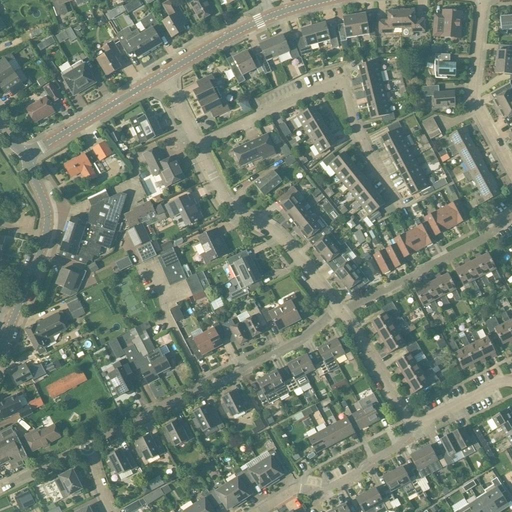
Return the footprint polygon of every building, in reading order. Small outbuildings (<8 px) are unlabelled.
[(65,4),(70,2),(69,0),(57,0),(58,1),(52,3),(57,17),(68,13),(65,4)] [(127,11),(141,7),(138,0),(135,0),(125,3),(127,11)] [(171,0),(163,5),(167,11),(171,17),(163,22),(173,37),(185,30),(181,22),(186,19),(174,0),(171,0)] [(214,13),(205,0),(197,0),(191,4),(200,21),(214,13)] [(392,29),(402,29),(402,10),(389,11),(389,20),(379,21),(380,34),(392,33),(392,29)] [(414,10),(402,10),(402,29),(403,35),(404,37),(409,37),(410,36),(412,36),(414,34),(414,33),(425,32),(424,19),(415,19),(414,10)] [(447,16),(435,15),(434,37),(461,39),(463,13),(447,11),(447,16)] [(147,32),(141,35),(150,51),(162,44),(154,30),(160,26),(153,14),(140,22),(147,32)] [(376,37),(375,23),(368,24),(367,14),(355,16),(358,37),(369,35),(369,37),(376,37)] [(511,15),(500,17),(501,30),(500,29),(499,34),(507,34),(508,31),(511,30),(511,15)] [(345,28),(339,29),(341,42),(347,41),(346,39),(358,37),(355,16),(343,18),(344,24),(345,28)] [(326,23),(313,26),(318,44),(330,41),(332,49),(339,47),(336,30),(331,32),(330,30),(328,30),(326,23)] [(311,46),(318,44),(313,26),(301,30),(305,42),(297,44),(302,56),(313,53),(311,46)] [(71,28),(64,32),(56,37),(60,44),(69,39),(70,42),(77,39),(71,28)] [(138,58),(150,51),(141,35),(135,39),(129,28),(117,36),(124,48),(130,44),(138,58)] [(50,35),(37,46),(42,51),(55,41),(50,35)] [(283,35),(271,40),(278,57),(289,52),(293,60),(299,57),(294,41),(289,43),(288,41),(286,42),(283,35)] [(267,61),(278,57),(271,40),(260,45),(265,57),(258,60),(266,75),(272,72),(267,61)] [(107,53),(98,59),(108,76),(121,68),(115,57),(121,54),(113,42),(104,48),(107,53)] [(246,81),(243,76),(257,69),(248,51),(234,58),(237,65),(232,68),(240,84),(246,81)] [(511,52),(497,51),(496,62),(511,63),(511,52)] [(0,83),(15,74),(22,69),(11,54),(0,61),(0,83)] [(451,55),(435,54),(435,67),(435,72),(436,78),(447,79),(447,76),(456,76),(456,63),(451,63),(451,55)] [(83,61),(72,67),(86,92),(92,88),(91,86),(96,83),(83,61)] [(362,76),(381,72),(379,61),(359,66),(362,76)] [(53,62),(47,66),(53,77),(59,73),(53,62)] [(511,63),(496,62),(495,73),(511,74),(510,80),(511,80),(511,63)] [(81,95),(86,92),(72,67),(61,73),(75,96),(80,93),(81,95)] [(381,72),(362,76),(365,87),(384,82),(381,72)] [(22,84),(15,74),(0,83),(0,86),(6,95),(10,92),(14,97),(32,84),(29,79),(22,84)] [(194,91),(199,103),(219,93),(217,88),(213,89),(211,84),(216,82),(213,75),(197,82),(200,88),(194,91)] [(384,82),(365,87),(367,98),(386,93),(384,82)] [(53,103),(61,98),(52,83),(45,88),(49,96),(27,109),(35,123),(47,116),(48,117),(55,113),(49,103),(52,101),(53,103)] [(495,108),(496,111),(511,102),(511,96),(511,95),(511,94),(511,86),(511,84),(500,90),(502,95),(494,99),(497,104),(496,107),(495,108)] [(454,91),(440,93),(439,86),(424,87),(425,97),(434,96),(435,108),(455,106),(454,91)] [(222,99),(219,93),(199,103),(205,114),(211,111),(214,118),(230,111),(226,104),(222,106),(219,100),(222,99)] [(386,93),(367,98),(370,108),(389,104),(386,93)] [(511,114),(511,102),(496,111),(498,114),(499,113),(502,114),(504,119),(511,114)] [(389,104),(370,108),(372,119),(382,117),(383,122),(396,120),(394,113),(391,114),(389,104)] [(303,126),(320,116),(315,107),(298,117),(303,126)] [(154,114),(139,120),(145,132),(138,136),(141,143),(163,133),(154,114)] [(320,116),(303,126),(309,136),(326,126),(320,116)] [(425,129),(436,123),(433,118),(423,124),(425,129)] [(382,137),(387,147),(404,138),(400,129),(402,128),(399,122),(388,128),(391,133),(382,137)] [(279,126),(286,137),(291,134),(284,123),(279,126)] [(425,129),(428,134),(439,129),(436,123),(425,129)] [(326,126),(309,136),(315,145),(332,135),(326,126)] [(449,148),(451,152),(471,141),(467,134),(469,133),(466,127),(450,136),(455,145),(449,148)] [(442,134),(439,129),(428,134),(431,140),(442,134)] [(267,135),(233,150),(241,167),(262,157),(264,160),(275,154),(267,135)] [(332,135),(315,145),(320,155),(337,144),(332,135)] [(392,157),(409,148),(404,138),(387,147),(392,157)] [(100,160),(112,152),(105,141),(93,148),(100,160)] [(475,149),(471,141),(451,152),(454,157),(459,153),(464,162),(480,153),(477,148),(475,149)] [(158,148),(144,155),(154,177),(162,173),(168,186),(185,179),(174,157),(165,162),(158,148)] [(392,157),(397,167),(414,158),(409,148),(392,157)] [(336,173),(352,161),(345,153),(337,159),(333,154),(323,162),(327,167),(330,165),(336,173)] [(483,159),(480,153),(464,162),(469,171),(463,174),(465,178),(485,167),(481,160),(483,159)] [(96,177),(96,176),(90,167),(91,166),(85,155),(66,166),(72,177),(82,172),(88,182),(96,177)] [(289,164),(295,160),(292,156),(286,160),(289,164)] [(402,176),(419,167),(414,158),(397,167),(402,176)] [(343,182),(358,170),(352,161),(336,173),(343,182)] [(402,176),(407,186),(424,177),(419,167),(402,176)] [(489,175),(485,167),(465,178),(468,183),(474,180),(478,188),(494,180),(491,174),(489,175)] [(273,170),(255,185),(264,196),(282,182),(273,170)] [(365,178),(358,170),(343,182),(350,191),(365,178)] [(424,177),(407,186),(412,196),(421,191),(424,197),(435,191),(432,185),(429,186),(424,177)] [(372,187),(365,178),(350,191),(356,199),(372,187)] [(432,185),(435,191),(447,184),(444,179),(432,185)] [(497,186),(494,180),(478,188),(483,198),(478,201),(480,205),(500,194),(496,186),(497,186)] [(284,217),(300,204),(294,195),(297,192),(293,187),(284,195),(287,199),(280,205),(283,210),(283,213),(282,214),(284,217)] [(334,194),(329,187),(324,191),(329,198),(334,194)] [(379,195),(372,187),(356,199),(363,208),(379,195)] [(88,198),(92,207),(110,198),(105,189),(88,198)] [(314,198),(321,193),(318,189),(311,194),(314,198)] [(72,217),(60,250),(69,253),(67,258),(87,265),(88,260),(93,261),(95,255),(99,256),(102,246),(110,249),(127,195),(121,193),(92,207),(87,222),(72,217)] [(386,204),(379,195),(363,208),(370,216),(367,218),(372,223),(381,215),(378,210),(386,204)] [(187,196),(166,206),(170,215),(179,211),(186,226),(203,218),(194,201),(190,203),(187,196)] [(459,200),(448,206),(458,225),(469,219),(459,200)] [(300,204),(284,217),(286,219),(287,218),(290,218),(294,223),(307,212),(303,207),(307,204),(304,201),(300,204)] [(123,216),(129,229),(143,223),(156,217),(154,213),(155,213),(150,202),(131,210),(132,212),(123,216)] [(322,208),(325,212),(332,206),(329,202),(322,208)] [(342,204),(337,208),(343,215),(348,211),(342,204)] [(334,209),(332,206),(325,212),(328,215),(334,209)] [(448,206),(436,212),(446,231),(458,225),(448,206)] [(295,230),(298,233),(314,221),(318,218),(315,214),(311,217),(307,212),(294,223),(297,227),(296,229),(295,230)] [(425,218),(427,222),(435,236),(446,231),(436,212),(425,218)] [(321,229),(314,221),(298,233),(300,236),(301,235),(304,235),(307,240),(321,229)] [(438,241),(435,236),(427,222),(416,228),(426,247),(438,241)] [(129,229),(126,230),(134,247),(150,239),(143,223),(129,229)] [(326,228),(317,236),(320,241),(313,247),(316,251),(316,254),(315,255),(317,258),(333,245),(337,242),(331,234),(326,228)] [(416,228),(405,234),(415,253),(426,247),(416,228)] [(217,229),(199,238),(210,262),(229,253),(217,229)] [(355,232),(359,244),(365,241),(361,230),(355,232)] [(404,259),(415,253),(405,234),(394,239),(396,244),(404,259)] [(333,245),(317,258),(319,261),(321,259),(323,260),(327,264),(334,258),(338,263),(351,252),(345,243),(341,246),(337,242),(333,245)] [(144,246),(150,259),(157,256),(151,243),(144,246)] [(396,244),(385,250),(395,269),(406,263),(404,259),(396,244)] [(150,259),(144,246),(137,249),(143,262),(150,259)] [(384,275),(395,269),(385,250),(374,256),(384,275)] [(158,258),(160,264),(177,257),(174,251),(158,258)] [(336,282),(339,284),(358,268),(352,260),(356,257),(351,252),(338,263),(342,268),(334,273),(338,278),(338,281),(336,282)] [(250,257),(249,257),(242,261),(239,254),(227,260),(236,278),(259,267),(255,260),(253,260),(252,260),(250,257)] [(476,257),(477,260),(486,275),(492,272),(496,281),(501,279),(489,254),(482,258),(480,254),(476,257)] [(163,270),(179,263),(177,257),(160,264),(163,270)] [(133,266),(129,258),(116,264),(120,273),(133,266)] [(465,262),(467,266),(475,281),(481,278),(485,287),(490,284),(486,275),(477,260),(471,263),(470,260),(465,262)] [(182,268),(179,263),(163,270),(165,275),(182,268)] [(480,290),(475,281),(467,266),(460,269),(459,265),(454,267),(464,287),(470,284),(474,292),(480,290)] [(65,288),(62,294),(69,297),(72,291),(78,278),(83,281),(87,271),(73,266),(70,272),(63,269),(56,284),(65,288)] [(245,296),(257,291),(254,284),(260,281),(262,280),(260,276),(261,276),(262,274),(259,267),(236,278),(239,284),(237,290),(237,291),(231,293),(230,296),(232,302),(245,296)] [(165,275),(168,281),(184,274),(182,268),(165,275)] [(369,282),(358,268),(339,284),(341,287),(342,286),(345,286),(348,291),(356,285),(360,290),(369,282)] [(187,279),(186,278),(184,274),(168,281),(170,286),(185,279),(187,279)] [(185,279),(188,284),(199,280),(196,274),(186,278),(187,279),(185,279)] [(436,277),(437,280),(445,296),(451,293),(456,302),(461,299),(448,275),(442,278),(440,274),(436,277)] [(188,284),(190,290),(201,285),(199,280),(188,284)] [(425,282),(427,286),(435,301),(441,298),(445,307),(450,305),(445,296),(437,280),(431,283),(430,280),(425,282)] [(204,291),(201,285),(190,290),(193,296),(204,291)] [(440,310),(435,301),(427,286),(421,289),(419,285),(414,288),(424,307),(430,304),(435,313),(440,310)] [(287,304),(281,307),(290,326),(301,320),(295,308),(300,305),(295,294),(284,300),(287,304)] [(65,301),(74,320),(85,314),(79,300),(78,301),(76,296),(65,301)] [(220,298),(211,302),(214,309),(224,305),(220,298)] [(375,336),(378,334),(393,323),(390,318),(398,313),(392,302),(382,309),(385,314),(371,322),(375,328),(372,330),(375,336)] [(177,307),(170,311),(176,323),(184,320),(177,307)] [(239,317),(242,323),(246,331),(249,330),(253,337),(253,338),(264,333),(258,321),(263,318),(257,307),(239,317)] [(290,326),(281,307),(270,313),(268,308),(262,312),(268,323),(274,320),(280,331),(290,326)] [(71,328),(63,311),(26,329),(37,352),(38,352),(40,356),(47,353),(45,348),(46,348),(45,347),(56,342),(53,337),(67,330),(71,328)] [(511,321),(510,322),(505,313),(502,315),(506,324),(511,336),(511,321)] [(381,345),(384,343),(400,334),(396,328),(404,323),(402,318),(393,323),(378,334),(381,339),(378,341),(381,345)] [(511,336),(506,324),(500,327),(495,318),(485,324),(490,334),(496,331),(503,345),(509,342),(511,346),(511,345),(511,336)] [(249,339),(253,337),(249,330),(246,331),(242,323),(236,326),(232,320),(222,325),(228,337),(234,334),(240,345),(250,340),(249,339)] [(214,329),(204,334),(213,351),(223,346),(220,339),(225,336),(218,323),(213,326),(214,329)] [(408,329),(400,334),(384,343),(387,349),(384,351),(387,356),(406,345),(402,338),(411,333),(408,329)] [(147,356),(159,380),(160,380),(158,375),(163,373),(164,375),(170,372),(169,370),(171,369),(165,357),(163,358),(159,349),(156,351),(145,330),(131,338),(139,355),(141,358),(147,356)] [(472,334),(477,343),(485,359),(491,356),(493,359),(498,357),(488,338),(481,341),(477,332),(472,334)] [(211,352),(213,351),(204,334),(194,339),(193,337),(187,340),(194,352),(199,349),(202,356),(204,355),(205,358),(213,354),(211,352)] [(487,362),(485,359),(477,343),(470,347),(466,338),(461,340),(466,349),(467,348),(475,364),(480,362),(482,365),(487,362)] [(338,340),(328,344),(336,360),(346,355),(350,363),(355,360),(349,349),(344,352),(338,340)] [(399,375),(402,373),(417,364),(414,358),(422,353),(416,343),(406,349),(409,355),(395,363),(399,369),(396,371),(399,375)] [(476,368),(475,364),(467,348),(466,349),(460,352),(456,343),(450,346),(463,370),(470,367),(471,370),(476,368)] [(327,365),(336,360),(328,344),(318,350),(324,362),(319,364),(325,375),(331,372),(327,365)] [(141,358),(139,355),(138,355),(133,345),(123,351),(134,372),(140,368),(142,372),(148,385),(159,380),(147,356),(141,358)] [(308,355),(298,360),(306,376),(316,371),(320,378),(325,375),(319,364),(314,367),(308,355)] [(405,385),(408,384),(424,374),(420,368),(428,363),(426,359),(417,364),(402,373),(405,379),(402,381),(405,385)] [(129,395),(131,395),(132,393),(133,392),(133,390),(134,389),(127,377),(133,373),(126,360),(115,366),(117,371),(110,375),(120,396),(126,393),(128,394),(129,395)] [(310,384),(306,376),(298,360),(288,365),(295,377),(289,380),(295,391),(310,384)] [(59,361),(46,366),(48,372),(61,366),(59,361)] [(20,371),(13,375),(19,386),(34,379),(33,377),(42,372),(39,365),(29,370),(26,365),(19,369),(20,371)] [(46,388),(52,399),(87,381),(81,369),(46,388)] [(432,369),(424,374),(408,384),(411,389),(408,391),(411,396),(428,386),(431,391),(441,384),(438,379),(430,384),(426,379),(435,374),(432,369)] [(268,376),(276,391),(280,399),(295,391),(289,380),(284,383),(278,371),(268,376)] [(280,399),(276,391),(268,376),(258,381),(264,393),(259,396),(265,407),(280,399)] [(246,413),(253,409),(245,396),(240,399),(236,392),(233,393),(232,391),(225,395),(226,397),(223,398),(226,404),(222,405),(227,414),(230,412),(233,417),(245,411),(246,413)] [(28,406),(23,408),(17,395),(0,402),(0,409),(4,420),(18,413),(21,419),(32,414),(28,406)] [(358,403),(362,410),(371,426),(380,421),(377,414),(382,412),(374,395),(358,403)] [(29,402),(33,410),(44,405),(40,397),(29,402)] [(219,431),(225,427),(217,410),(211,413),(208,407),(205,408),(204,406),(197,410),(198,412),(195,413),(197,418),(194,420),(198,429),(201,427),(204,432),(216,425),(219,431)] [(361,431),(371,426),(362,410),(353,415),(349,408),(343,411),(347,419),(349,422),(354,419),(361,431)] [(507,437),(511,446),(511,418),(510,416),(511,415),(511,411),(510,408),(492,419),(499,429),(501,428),(507,437)] [(347,419),(338,424),(346,439),(355,434),(349,422),(347,419)] [(189,442),(195,439),(188,425),(183,428),(179,421),(176,423),(175,421),(168,424),(169,426),(166,428),(169,433),(165,435),(169,443),(173,441),(176,446),(188,440),(189,442)] [(338,424),(328,429),(336,444),(346,439),(338,424)] [(35,436),(33,432),(25,436),(33,452),(59,438),(53,426),(35,436)] [(473,430),(479,441),(483,438),(477,428),(473,430)] [(0,445),(0,457),(22,446),(14,429),(0,435),(0,441),(1,444),(0,445)] [(326,449),(336,444),(328,429),(319,434),(326,449)] [(464,429),(453,435),(462,452),(468,449),(470,453),(475,450),(476,453),(482,450),(476,438),(470,441),(464,429)] [(317,454),(326,449),(319,434),(309,439),(317,454)] [(161,456),(167,453),(160,439),(154,442),(151,436),(148,437),(147,435),(140,439),(141,441),(138,442),(140,447),(137,449),(141,458),(145,456),(147,461),(160,454),(161,456)] [(455,456),(462,452),(453,435),(441,441),(447,452),(442,455),(442,456),(448,467),(448,468),(455,465),(453,462),(457,460),(455,456)] [(489,448),(483,438),(479,441),(485,450),(489,448)] [(0,467),(13,461),(17,469),(18,469),(19,470),(23,468),(23,466),(30,462),(22,446),(0,457),(0,467)] [(442,470),(448,467),(442,456),(437,458),(431,446),(421,452),(429,467),(438,462),(442,470)] [(489,448),(485,450),(490,460),(495,457),(489,448)] [(132,471),(138,468),(131,454),(126,457),(122,450),(119,452),(118,450),(111,453),(112,455),(109,457),(112,462),(108,464),(112,472),(116,470),(119,475),(131,469),(132,471)] [(268,452),(257,459),(274,485),(280,481),(278,478),(283,475),(277,466),(283,463),(275,451),(270,455),(268,452)] [(429,467),(421,452),(411,457),(417,469),(412,472),(414,477),(415,477),(418,483),(423,480),(426,479),(433,475),(429,467)] [(274,485),(257,459),(247,466),(248,469),(243,472),(250,483),(255,480),(261,489),(266,486),(267,489),(274,485)] [(393,473),(401,488),(405,496),(421,488),(418,483),(415,477),(414,477),(410,480),(403,467),(393,473)] [(80,490),(83,489),(73,470),(60,476),(61,477),(55,480),(62,492),(67,490),(70,495),(72,494),(74,497),(81,493),(80,490)] [(239,478),(228,485),(241,505),(247,501),(245,499),(250,496),(244,487),(250,483),(243,472),(237,476),(239,478)] [(392,493),(401,488),(393,473),(383,478),(389,490),(384,493),(387,498),(390,504),(396,501),(392,493)] [(149,481),(151,489),(163,485),(161,477),(149,481)] [(493,485),(485,490),(498,511),(499,511),(508,506),(501,495),(506,492),(497,478),(491,481),(493,485)] [(216,490),(210,493),(217,504),(222,501),(228,510),(233,507),(234,509),(241,505),(228,485),(217,492),(216,490)] [(22,490),(23,494),(15,497),(20,511),(36,505),(28,487),(22,490)] [(376,489),(366,494),(374,510),(384,504),(388,511),(393,509),(390,504),(387,498),(382,501),(376,489)] [(217,504),(210,493),(208,490),(203,494),(206,499),(195,506),(198,511),(214,511),(211,508),(217,504)] [(485,511),(498,511),(485,490),(484,491),(486,493),(477,498),(485,511)] [(368,511),(374,510),(366,494),(356,499),(362,511),(360,511),(368,511)] [(473,511),(485,511),(477,498),(476,498),(478,500),(469,506),(468,504),(473,511)] [(139,500),(124,508),(126,511),(132,511),(142,507),(139,500)]
